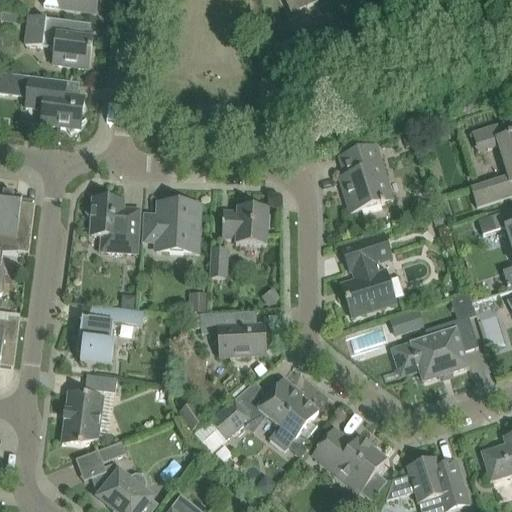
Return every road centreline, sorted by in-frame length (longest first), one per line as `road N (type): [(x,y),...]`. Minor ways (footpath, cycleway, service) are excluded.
road 1 (residential): [(511,394),(439,418),(411,418),(328,365),(312,316),(314,209),(300,187),(128,167)]
road 2 (residential): [(62,165),(37,414)]
road 3 (residential): [(128,167),(144,0)]
